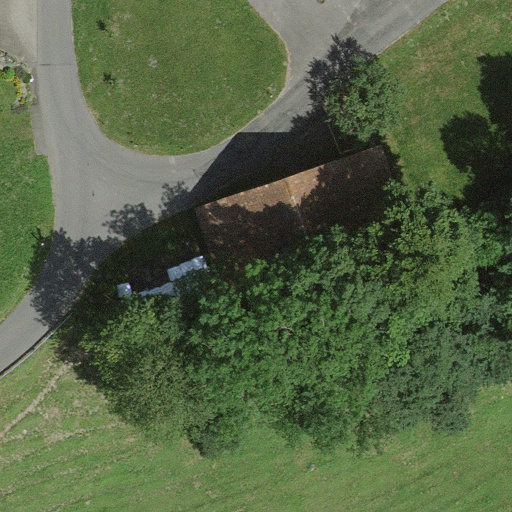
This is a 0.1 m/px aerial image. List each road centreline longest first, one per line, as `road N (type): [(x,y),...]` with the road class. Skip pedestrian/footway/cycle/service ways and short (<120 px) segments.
road 1 (unclassified): [(109,233),(285,115),(423,0)]
road 2 (unclassified): [(53,0),(57,109),(76,171),(109,233)]
road 3 (unclassified): [(0,351),(109,233)]
